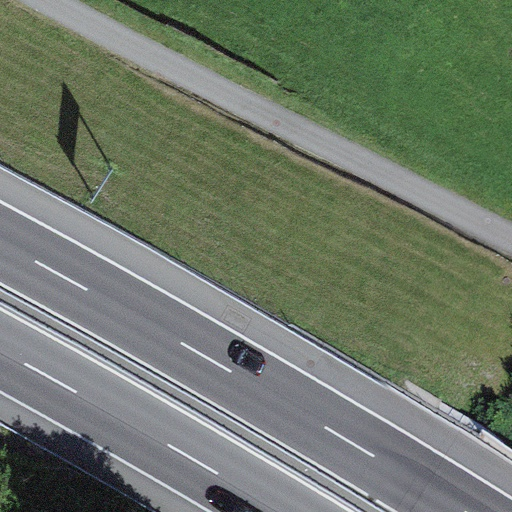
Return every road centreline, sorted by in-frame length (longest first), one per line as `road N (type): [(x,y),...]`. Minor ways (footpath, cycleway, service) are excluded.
road 1 (motorway): [(460,511),(0,245)]
road 2 (motorway): [(0,348),(278,511)]
